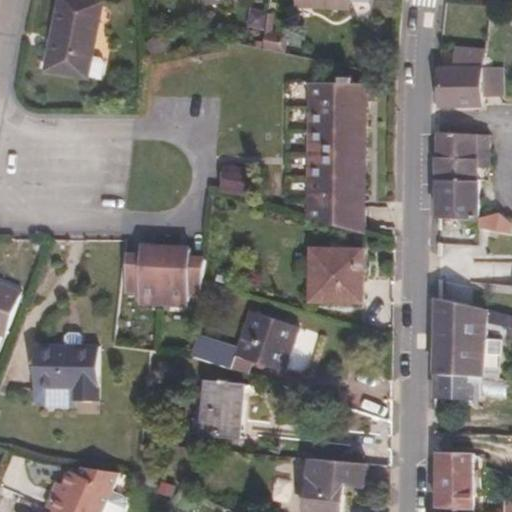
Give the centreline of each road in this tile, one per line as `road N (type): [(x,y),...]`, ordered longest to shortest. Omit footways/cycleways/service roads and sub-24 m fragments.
road 1 (residential): [(406,511),(421,0)]
road 2 (unknown): [(153,131),(84,129),(0,113)]
